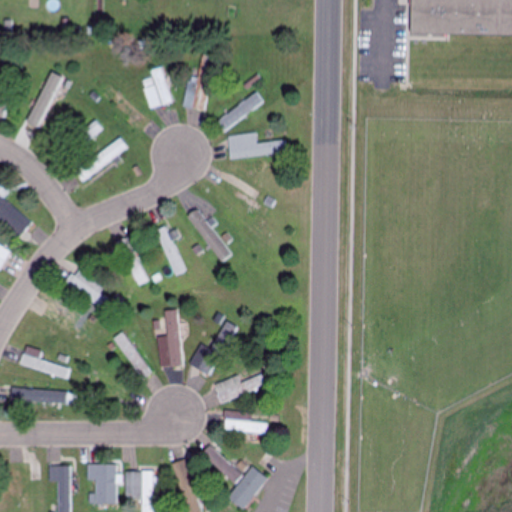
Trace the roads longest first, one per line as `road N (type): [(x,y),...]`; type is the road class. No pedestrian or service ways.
road 1 (residential): [(320,511),(331,0)]
road 2 (residential): [(0,322),(49,250),(152,187),(179,155)]
road 3 (residential): [(0,432),(127,430),(172,413)]
